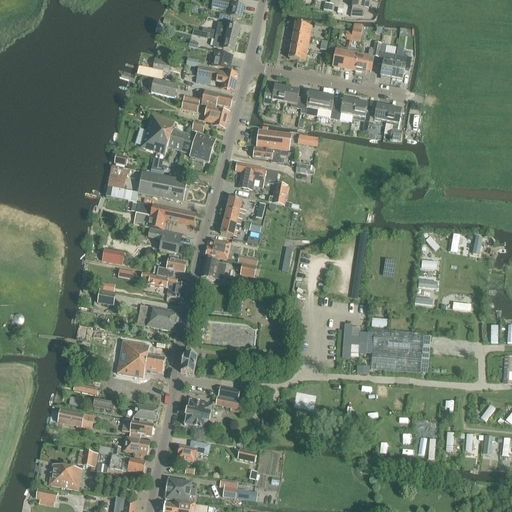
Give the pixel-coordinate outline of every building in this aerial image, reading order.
[(213,2),(212,8),(227,12),(226,16),(220,15),(219,19),(229,22),(235,23),(236,20),(241,21),(244,8),(243,8),(244,6),(234,4),(233,6),(229,5),(230,2),(220,0),(213,0),(213,1),(213,0),(212,2),(213,2)] [(365,0),(344,0),(345,1),(353,3),(352,9),(350,18),(363,19),(364,14),(363,14),(363,11),(368,12),(370,1),(365,0)] [(325,4),(324,11),(332,13),(334,5),(325,4)] [(203,29),(202,33),(237,41),(239,29),(228,26),(224,25),(223,33),(217,31),(217,32),(203,29)] [(296,25),(294,37),(312,40),(313,35),(311,35),(312,28),(296,25)] [(349,41),(349,42),(360,44),(361,37),(363,30),(362,30),(353,28),(352,34),(351,41),(349,41)] [(213,48),(220,50),(223,50),(223,51),(234,53),(237,41),(202,33),(201,38),(214,41),(213,48)] [(294,37),(292,48),(308,51),(309,45),(311,45),(312,40),(294,37)] [(375,44),(373,52),(369,51),(368,59),(358,57),(354,72),(365,75),(366,70),(371,71),(373,59),(372,59),(372,57),(379,58),(380,53),(382,45),(375,44)] [(310,52),(308,51),(292,48),(289,60),(305,63),(307,56),(309,57),(310,52)] [(333,68),(344,70),(347,55),(348,50),(337,48),(333,68)] [(233,57),(215,53),(212,67),(230,71),(233,57)] [(380,77),(391,79),(396,56),(380,53),(379,58),(377,65),(382,66),(380,77)] [(358,57),(347,55),(344,70),(354,72),(358,57)] [(412,59),(396,56),(391,79),(402,82),(405,70),(409,71),(412,59)] [(169,73),(171,63),(149,59),(147,69),(169,73)] [(199,62),(187,60),(186,67),(198,69),(199,62)] [(195,84),(210,87),(211,80),(223,82),(221,90),(234,93),(238,77),(225,73),(225,74),(198,69),(195,84)] [(174,100),(177,87),(154,81),(151,94),(174,100)] [(277,103),(284,104),(287,90),(275,87),(274,89),(266,88),(263,105),(276,107),(277,103)] [(299,92),(287,90),(284,104),(296,106),(296,109),(301,110),(303,100),(298,99),(299,92)] [(205,92),(204,93),(201,106),(216,109),(217,105),(230,109),(233,99),(219,95),(205,92)] [(308,101),(303,100),(301,110),(306,111),(307,108),(318,110),(319,111),(321,96),(309,94),(308,101)] [(317,119),(330,121),(334,121),(337,106),(332,105),(334,98),(321,96),(319,111),(318,110),(317,119)] [(342,107),(337,106),(334,121),(339,122),(341,115),(353,117),(355,103),(343,100),(342,107)] [(365,119),(364,122),(369,123),(371,113),(366,112),(368,105),(355,103),(353,117),(365,119)] [(374,121),(386,123),(389,109),(377,107),(376,113),(371,113),(369,123),(374,124),(374,121)] [(204,118),(212,120),(211,127),(225,130),(229,114),(211,109),(207,108),(204,118)] [(386,123),(393,125),(391,133),(390,141),(400,142),(401,134),(397,134),(399,126),(401,111),(389,109),(386,123)] [(167,149),(182,153),(187,136),(173,131),(175,124),(151,116),(141,149),(165,156),(167,149)] [(203,133),(205,125),(194,122),(192,130),(203,133)] [(257,148),(289,152),(291,135),(259,132),(257,148)] [(190,159),(208,164),(215,142),(198,136),(197,139),(187,136),(182,153),(191,156),(190,159)] [(253,159),(263,160),(271,161),(271,164),(278,164),(280,153),(254,150),(253,159)] [(115,165),(126,167),(128,159),(116,157),(115,165)] [(267,170),(237,165),(236,172),(242,173),(239,188),(243,189),(243,191),(251,192),(252,190),(253,190),(254,186),(253,186),(253,183),(264,185),(267,170)] [(281,178),(281,166),(272,165),(271,178),(281,178)] [(311,167),(297,165),(296,174),(310,176),(311,167)] [(142,173),(111,167),(106,197),(137,203),(138,194),(183,203),(187,182),(142,173)] [(284,208),(288,187),(276,185),(272,205),(284,208)] [(229,199),(226,211),(239,214),(245,216),(246,212),(240,211),(242,202),(229,199)] [(134,223),(150,226),(150,229),(163,232),(163,229),(165,221),(194,227),(196,216),(179,212),(179,213),(167,210),(128,202),(126,213),(136,215),(134,223)] [(258,210),(256,219),(262,220),(264,212),(258,210)] [(226,211),(224,223),(236,226),(236,225),(239,226),(240,220),(238,220),(239,214),(226,211)] [(235,232),(236,226),(224,223),(221,235),(233,238),(233,237),(236,238),(237,232),(235,232)] [(175,235),(162,233),(163,232),(150,229),(148,240),(161,243),(159,252),(178,256),(181,243),(173,241),(175,235)] [(208,248),(206,257),(228,262),(231,245),(223,243),(211,241),(209,249),(208,248)] [(104,265),(120,267),(121,260),(106,257),(106,258),(89,254),(88,262),(104,265)] [(426,255),(426,263),(441,264),(442,256),(426,255)] [(174,272),(184,274),(186,264),(177,262),(178,259),(169,257),(169,260),(168,260),(166,270),(158,269),(156,277),(173,280),(174,272)] [(265,263),(239,257),(238,264),(243,265),(256,268),(264,270),(265,263)] [(205,259),(201,279),(215,282),(215,280),(223,282),(225,271),(218,269),(219,262),(205,259)] [(282,273),(288,275),(290,263),(284,261),(282,273)] [(240,276),(254,279),(256,268),(243,265),(240,276)] [(423,275),(423,282),(440,283),(441,276),(423,275)] [(156,277),(155,285),(167,288),(168,280),(156,277)] [(184,301),(187,286),(172,283),(169,298),(184,301)] [(420,292),(419,300),(434,301),(435,293),(420,292)] [(98,305),(114,307),(116,296),(100,293),(98,305)] [(478,307),(478,295),(466,294),(466,307),(478,307)] [(178,324),(180,314),(151,308),(141,307),(139,316),(178,324)] [(17,313),(21,320),(29,316),(24,308),(17,313)] [(376,313),(376,322),(392,322),(392,313),(376,313)] [(176,334),(178,324),(139,316),(137,326),(176,334)] [(203,321),(202,321),(202,322),(203,322),(203,329),(200,329),(200,331),(202,331),(202,338),(199,337),(199,339),(201,339),(201,346),(199,346),(199,347),(244,352),(255,349),(255,342),(256,342),(256,340),(255,340),(256,331),(258,331),(258,330),(256,330),(247,325),(246,325),(205,321),(205,319),(204,319),(203,321)] [(368,334),(360,333),(360,330),(355,329),(354,338),(344,337),(342,358),(350,358),(351,345),(359,346),(359,354),(366,354),(368,334)] [(420,374),(421,362),(429,362),(430,355),(422,354),(424,334),(374,330),(370,370),(420,374)] [(162,372),(164,371),(165,368),(163,367),(164,360),(151,357),(152,353),(148,352),(149,347),(123,343),(117,376),(143,380),(145,371),(162,374),(162,372)] [(193,376),(193,374),(197,357),(184,354),(180,373),(193,376)] [(511,382),(511,358),(505,358),(504,366),(502,382),(511,382)] [(455,360),(454,370),(464,371),(465,361),(455,360)] [(82,387),(81,393),(97,396),(98,390),(82,387)] [(240,392),(221,388),(219,398),(238,402),(240,392)] [(70,406),(80,407),(81,400),(71,398),(70,406)] [(239,415),(241,403),(218,398),(216,407),(231,410),(231,413),(239,415)] [(112,403),(95,400),(93,408),(111,412),(112,403)] [(456,400),(448,400),(449,409),(457,409),(456,400)] [(207,431),(212,407),(190,402),(188,411),(187,411),(186,417),(187,417),(185,426),(207,431)] [(378,416),(379,406),(370,405),(369,415),(378,416)] [(155,423),(158,410),(136,406),(133,418),(155,423)] [(58,424),(81,428),(84,416),(60,411),(58,424)] [(404,412),(403,421),(413,422),(413,413),(404,412)] [(124,421),(122,433),(130,435),(129,440),(140,442),(141,437),(151,438),(153,427),(146,425),(124,421)] [(457,446),(458,428),(451,427),(450,446),(457,446)] [(146,461),(150,444),(125,440),(123,453),(135,455),(135,459),(146,461)] [(400,452),(409,452),(409,441),(401,440),(400,452)] [(191,442),(190,450),(180,448),(180,449),(178,450),(177,453),(178,455),(178,456),(178,460),(195,464),(196,460),(195,459),(196,453),(208,456),(210,446),(191,442)] [(115,448),(114,451),(110,450),(100,448),(99,454),(109,456),(113,456),(114,456),(120,457),(121,449),(115,448)] [(82,467),(91,468),(91,469),(96,469),(97,464),(99,456),(94,455),(94,454),(85,453),(79,452),(77,466),(82,467)] [(257,455),(240,452),(238,460),(255,464),(257,455)] [(143,476),(146,464),(130,460),(130,461),(112,457),(110,469),(122,471),(122,470),(128,472),(127,473),(143,476)] [(107,475),(108,466),(97,464),(96,469),(96,473),(107,475)] [(78,492),(79,491),(82,471),(53,466),(49,487),(78,492)] [(274,474),(274,482),(274,487),(282,488),(283,474),(274,474)] [(192,484),(169,480),(165,501),(188,505),(190,497),(195,498),(196,491),(191,490),(192,484)] [(456,481),(455,490),(474,492),(475,483),(456,481)] [(244,491),(237,490),(238,485),(221,482),(220,488),(224,489),(223,499),(235,500),(234,504),(246,505),(246,503),(256,504),(258,494),(248,493),(248,492),(244,491)] [(55,505),(57,494),(38,490),(36,501),(40,502),(39,506),(54,509),(54,504),(55,505)] [(116,499),(115,508),(114,511),(135,511),(137,502),(116,499)] [(206,511),(207,508),(175,503),(174,506),(165,504),(163,511),(206,511)]
